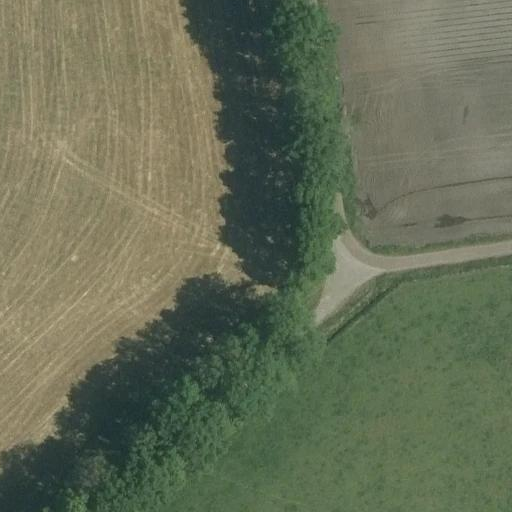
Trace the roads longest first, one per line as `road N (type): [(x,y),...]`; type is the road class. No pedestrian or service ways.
road 1 (unclassified): [(99,511),(328,304),(359,257)]
road 2 (unclassified): [(359,257),(339,223),(310,0)]
road 3 (unclassified): [(359,257),(387,267),(511,249)]
